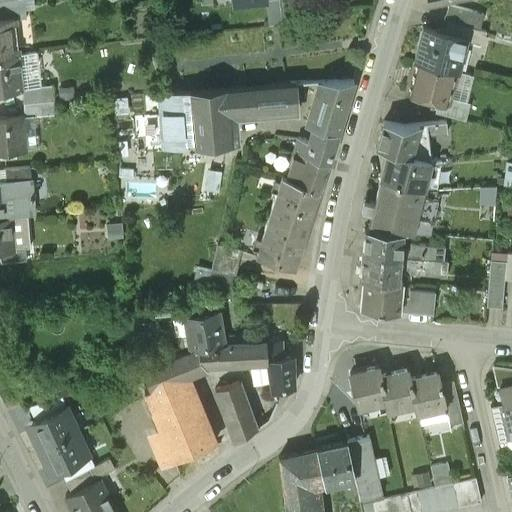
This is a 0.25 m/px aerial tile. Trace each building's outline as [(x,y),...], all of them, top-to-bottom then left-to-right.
[(0,17),(12,16),(13,18),(24,16),(23,0),(7,0),(0,1),(0,17)] [(270,0),(273,22),(309,18),(306,0),(270,0)] [(449,20),(477,27),(481,11),(447,2),(443,19),(449,20)] [(0,55),(17,53),(13,18),(12,16),(0,17),(0,55)] [(446,31),(465,36),(465,37),(482,41),(485,30),(477,27),(449,20),(446,31)] [(414,58),(456,70),(465,37),(465,36),(446,31),(423,25),(414,58)] [(17,53),(21,87),(26,86),(41,85),(37,51),(17,53)] [(0,91),(21,89),(21,87),(17,53),(0,55),(0,91)] [(456,70),(414,58),(412,66),(410,66),(407,79),(408,79),(405,90),(439,99),(448,101),(449,96),(456,70)] [(314,125),(337,132),(354,78),(351,78),(320,79),(313,102),(307,122),(314,125)] [(306,103),(313,102),(320,79),(305,80),(306,103)] [(297,104),(306,103),(305,80),(292,80),(188,87),(193,144),(230,141),(228,110),(297,105),(297,104)] [(21,89),(22,101),(52,99),(50,84),(41,85),(26,86),(21,87),(21,89)] [(70,84),(58,85),(60,98),(72,97),(70,84)] [(161,147),(193,144),(188,87),(156,90),(161,147)] [(470,101),(449,96),(448,101),(439,99),(436,111),(465,119),(470,101)] [(22,101),(23,115),(33,114),(52,112),(52,99),(22,101)] [(23,115),(19,115),(23,148),(37,147),(33,114),(23,115)] [(0,150),(23,148),(19,115),(0,117),(0,150)] [(445,120),(418,122),(415,131),(420,133),(427,132),(446,131),(445,120)] [(387,148),(430,159),(427,132),(420,133),(415,131),(418,122),(404,123),(384,121),(376,146),(387,148)] [(294,147),(328,160),(337,132),(314,125),(310,138),(298,135),(294,147)] [(285,175),(320,186),(328,160),(294,147),(285,174),(285,175)] [(387,148),(380,178),(423,188),(430,159),(387,148)] [(4,180),(29,178),(28,166),(3,168),(4,180)] [(295,266),(320,186),(285,175),(285,174),(281,173),(255,254),(295,266)] [(0,217),(25,215),(32,215),(30,197),(32,197),(32,195),(30,195),(28,179),(29,179),(29,178),(4,180),(0,180),(0,217)] [(368,226),(402,230),(412,231),(423,188),(380,178),(368,226)] [(140,194),(157,194),(157,181),(139,182),(140,194)] [(25,215),(0,217),(0,249),(10,249),(10,246),(23,245),(28,244),(25,215)] [(120,220),(104,221),(105,237),(122,236),(120,220)] [(362,251),(428,257),(429,244),(410,242),(410,247),(400,246),(402,230),(368,226),(364,226),(362,251)] [(210,267),(233,273),(239,247),(216,241),(210,267)] [(443,246),(429,244),(428,257),(431,258),(441,259),(443,246)] [(10,246),(10,249),(0,249),(0,254),(1,262),(24,260),(23,245),(10,246)] [(429,271),(431,258),(428,257),(362,251),(359,276),(362,276),(396,279),(396,278),(398,263),(405,263),(405,265),(410,269),(429,271)] [(441,259),(431,258),(429,271),(442,272),(443,259),(441,259)] [(504,276),(505,260),(491,258),(491,265),(482,264),(481,276),(504,278),(504,276)] [(207,281),(230,286),(233,273),(210,267),(207,281)] [(396,278),(396,279),(362,276),(360,305),(397,309),(399,296),(400,279),(396,278)] [(399,296),(397,309),(431,312),(432,299),(399,296)] [(193,347),(224,341),(218,308),(183,314),(186,332),(176,334),(179,351),(189,348),(193,347)] [(173,316),(176,334),(186,332),(183,314),(173,316)] [(224,341),(225,361),(267,359),(265,339),(224,341)] [(267,339),(269,360),(282,358),(279,339),(267,339)] [(224,341),(193,347),(142,367),(150,387),(144,389),(156,421),(143,426),(159,464),(224,438),(197,370),(207,366),(205,362),(225,361),(224,341)] [(282,358),(269,360),(268,360),(272,388),(293,384),(293,356),(282,358)] [(378,364),(349,371),(356,405),(384,398),(385,398),(379,373),(380,373),(378,364)] [(380,373),(379,373),(385,398),(384,398),(386,408),(414,401),(415,401),(409,376),(410,376),(408,367),(380,373)] [(410,376),(409,376),(415,401),(414,401),(416,410),(445,404),(440,381),(438,370),(410,376)] [(453,378),(440,381),(445,404),(449,423),(462,420),(453,378)] [(255,427),(265,419),(263,412),(251,416),(244,397),(237,379),(214,387),(234,440),(255,427)] [(511,381),(499,385),(506,419),(511,417),(511,381)] [(251,416),(263,412),(256,393),(244,397),(251,416)] [(35,420),(66,405),(61,395),(28,404),(35,420)] [(27,424),(38,448),(77,429),(66,405),(35,420),(27,424)] [(38,448),(49,472),(59,467),(89,453),(77,429),(38,448)] [(347,440),(354,475),(353,475),(360,502),(372,500),(383,497),(369,435),(347,440)] [(354,475),(347,440),(316,447),(324,482),(353,475),(354,475)] [(324,482),(316,447),(278,455),(285,511),(313,511),(313,510),(308,485),(324,482)] [(89,453),(59,467),(65,479),(89,467),(94,464),(89,453)] [(89,467),(94,477),(114,467),(109,456),(94,464),(89,467)] [(89,467),(65,479),(71,491),(95,478),(94,477),(89,467)] [(475,476),(463,479),(468,503),(480,500),(475,476)] [(116,511),(98,477),(95,478),(71,491),(65,494),(73,511),(116,511)] [(463,479),(451,482),(457,505),(468,503),(463,479)] [(451,482),(440,484),(445,508),(457,505),(451,482)] [(440,484),(429,487),(434,510),(445,508),(440,484)] [(429,487),(417,489),(422,511),(426,511),(434,510),(429,487)] [(422,511),(417,489),(406,492),(410,511),(422,511)] [(410,511),(406,492),(395,495),(398,511),(410,511)] [(398,511),(395,495),(383,497),(386,511),(398,511)] [(386,511),(383,497),(372,500),(374,511),(386,511)] [(374,511),(372,500),(360,502),(362,511),(374,511)]
